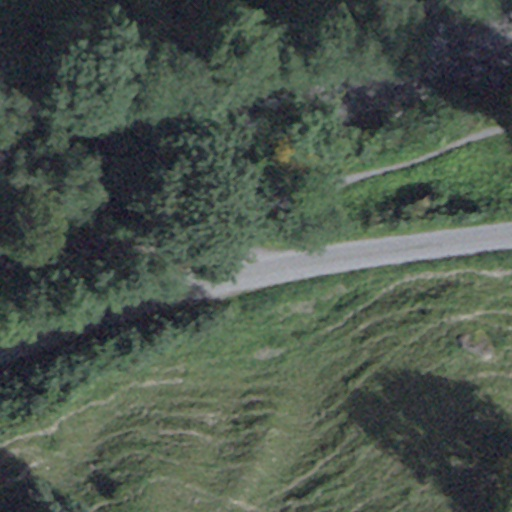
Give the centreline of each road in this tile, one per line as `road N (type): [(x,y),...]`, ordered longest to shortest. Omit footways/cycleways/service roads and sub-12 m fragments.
road 1 (unclassified): [(511,236),(276,271),(118,311),(0,354)]
road 2 (track): [(276,271),(193,240),(76,255)]
